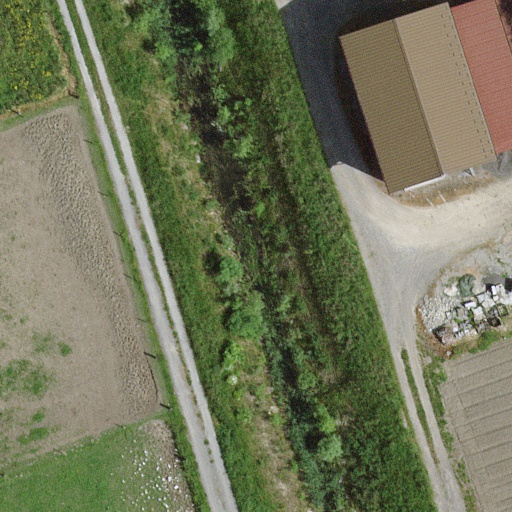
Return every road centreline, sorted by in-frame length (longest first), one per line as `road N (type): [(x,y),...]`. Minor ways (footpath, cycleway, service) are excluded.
road 1 (track): [(226,511),(63,0)]
road 2 (track): [(449,511),(286,0)]
